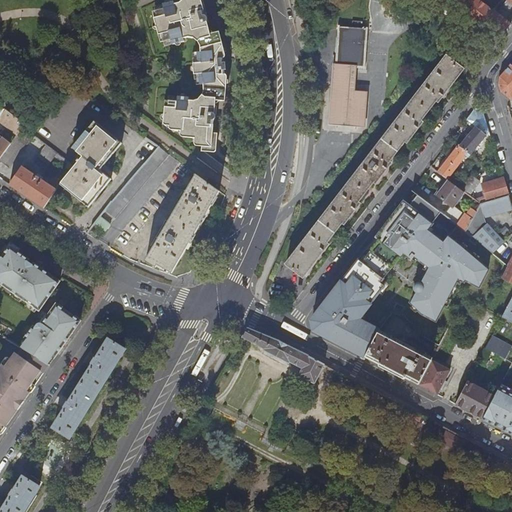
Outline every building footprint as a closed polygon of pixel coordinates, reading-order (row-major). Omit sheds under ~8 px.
[(187,0),(187,1),(184,0),(183,0),(180,3),(175,4),(174,1),(163,4),(164,8),(156,11),(158,17),(155,18),(159,35),(162,34),(164,41),(171,40),(172,44),(183,41),(183,38),(188,37),(193,38),(195,35),(199,38),(197,41),(201,46),(201,52),(197,52),(198,62),(193,63),(194,74),(199,73),(200,85),(203,85),(204,91),(202,95),(205,97),(201,102),(199,99),(196,101),(194,102),(189,102),(189,98),(178,97),(177,102),(169,101),(168,107),(165,107),(164,122),(166,124),(166,126),(175,126),(175,131),(184,131),(184,135),(190,135),(190,138),(199,139),(199,142),(202,143),(202,149),(204,152),(214,152),(216,151),(218,133),(213,133),(214,122),(216,120),(217,119),(217,118),(216,115),(215,113),(216,101),(226,101),(227,77),(226,54),(220,31),(211,34),(207,22),(208,21),(208,19),(208,18),(207,16),(206,15),(205,14),(201,0),(187,0)] [(471,0),(468,4),(472,8),(466,15),(481,27),(485,22),(490,26),(492,32),(505,30),(511,23),(494,10),(493,12),(478,0),(471,0)] [(336,62),(358,64),(358,65),(365,65),(367,27),(341,26),(341,24),(338,24),(336,62)] [(446,57),(454,62),(459,55),(450,48),(444,55),(446,57)] [(454,62),(446,57),(287,264),(304,277),(329,245),(327,243),(343,222),(345,224),(360,204),(358,203),(374,182),(376,183),(391,163),(389,162),(405,141),(407,143),(422,123),(420,121),(436,100),(438,102),(463,69),(454,62)] [(358,64),(336,62),(333,62),(329,124),(366,126),(369,90),(356,90),(358,65),(358,64)] [(511,67),(510,65),(500,78),(499,86),(501,93),(505,96),(511,102),(511,67)] [(489,131),(482,110),(474,108),(467,119),(476,126),(459,146),(471,155),(489,131)] [(0,121),(15,133),(13,136),(16,138),(23,128),(26,124),(7,110),(0,117),(0,121)] [(83,157),(61,184),(89,207),(112,179),(101,170),(123,142),(95,121),(73,148),(83,157)] [(0,159),(0,161),(9,168),(34,135),(23,128),(16,138),(14,141),(0,159)] [(0,159),(14,141),(9,137),(6,140),(0,135),(0,159)] [(451,140),(447,145),(454,150),(438,171),(448,179),(460,188),(468,179),(464,176),(458,183),(450,177),(466,155),(469,157),(471,155),(459,146),(451,140)] [(46,144),(37,156),(48,163),(56,152),(46,144)] [(159,147),(106,210),(107,211),(116,218),(170,155),(159,147)] [(64,158),(60,164),(69,170),(73,165),(64,158)] [(472,162),(478,166),(481,163),(475,158),(472,162)] [(23,166),(11,185),(44,207),(62,181),(59,179),(57,181),(54,180),(50,184),(43,180),(44,177),(36,172),(34,174),(23,166)] [(219,192),(196,174),(144,261),(155,267),(157,264),(171,272),(219,192)] [(464,191),(469,195),(480,182),(471,175),(468,179),(460,188),(464,191)] [(481,204),(509,196),(503,178),(483,184),(487,200),(479,202),(481,204)] [(460,188),(448,179),(437,194),(451,205),(444,214),(466,230),(477,211),(471,208),(466,214),(453,205),(464,191),(460,188)] [(315,330),(366,357),(380,331),(362,321),(361,319),(387,286),(384,283),(407,253),(415,260),(418,257),(433,269),(424,284),(422,283),(420,283),(418,284),(417,285),(417,286),(417,288),(417,289),(418,291),(419,292),(412,304),(419,316),(433,322),(461,277),(466,281),(468,279),(481,287),(491,268),(449,237),(445,243),(427,230),(441,212),(412,190),(363,254),(357,262),(351,269),(313,320),(315,330)] [(493,253),(504,242),(485,221),(484,218),(511,209),(511,208),(509,196),(481,204),(477,211),(466,230),(493,253)] [(101,216),(96,223),(106,232),(112,224),(101,216)] [(0,256),(0,283),(40,311),(60,282),(35,264),(34,265),(28,262),(29,259),(11,247),(2,258),(0,256)] [(511,282),(511,256),(507,265),(501,277),(511,282)] [(511,297),(502,316),(511,321),(511,319),(511,297)] [(34,327),(19,346),(24,349),(50,365),(81,322),(57,305),(44,324),(39,324),(36,328),(34,327)] [(384,323),(392,326),(400,316),(391,311),(384,323)] [(300,375),(314,382),(324,365),(275,339),(249,330),(245,337),(266,349),(266,350),(289,362),(290,361),(304,368),(300,375)] [(380,331),(366,357),(419,385),(433,358),(380,331)] [(511,346),(492,336),(486,348),(493,352),(505,359),(511,346)] [(91,363),(93,364),(70,401),(68,399),(64,405),(67,407),(65,410),(54,428),(70,438),(103,386),(100,385),(107,374),(110,375),(114,368),(112,367),(119,356),(121,357),(126,349),(110,339),(98,359),(94,357),(91,363)] [(50,365),(24,349),(15,362),(12,360),(7,367),(4,365),(0,370),(0,429),(3,425),(7,427),(31,393),(28,390),(37,377),(40,379),(50,365)] [(433,358),(419,385),(437,394),(450,371),(434,363),(437,359),(434,357),(433,358)] [(37,377),(28,390),(31,393),(40,379),(37,377)] [(483,418),(494,396),(472,384),(468,382),(456,404),(483,418)] [(382,395),(365,386),(361,395),(377,404),(382,395)] [(494,396),(483,418),(511,433),(511,388),(510,392),(500,386),(494,396)] [(423,416),(413,412),(410,418),(419,423),(423,416)] [(466,441),(446,430),(440,442),(445,444),(460,452),(466,441)] [(492,461),(510,471),(511,467),(511,463),(495,455),(492,461)] [(24,511),(40,487),(24,477),(17,488),(15,491),(13,489),(10,495),(11,496),(1,511),(24,511)]
